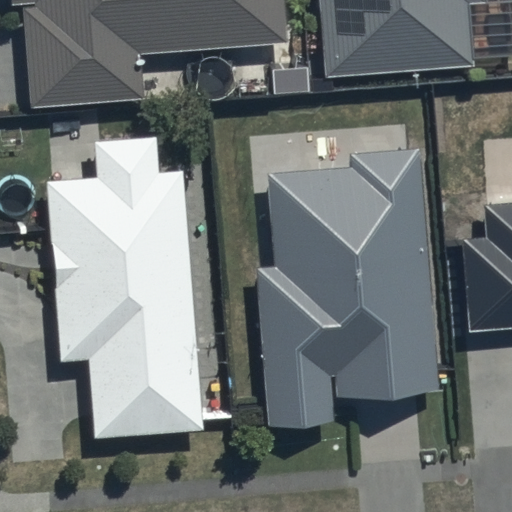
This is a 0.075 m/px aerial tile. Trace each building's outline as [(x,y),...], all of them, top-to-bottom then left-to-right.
[(6,0),(6,4),(18,3),(25,106),(138,98),(136,62),(285,51),(281,0),(6,0)] [(312,0),(317,74),(468,65),(464,5),(483,4),(482,0),(312,0)] [(94,177),(43,182),(54,360),(80,359),(85,440),(200,432),(184,174),(159,175),(156,135),(91,140),(94,177)] [(249,260),(259,424),(325,420),(324,396),(427,390),(413,154),(346,158),(346,165),(265,170),(270,259),(249,260)] [(460,240),(466,327),(511,324),(511,202),(483,204),(485,239),(460,240)]
